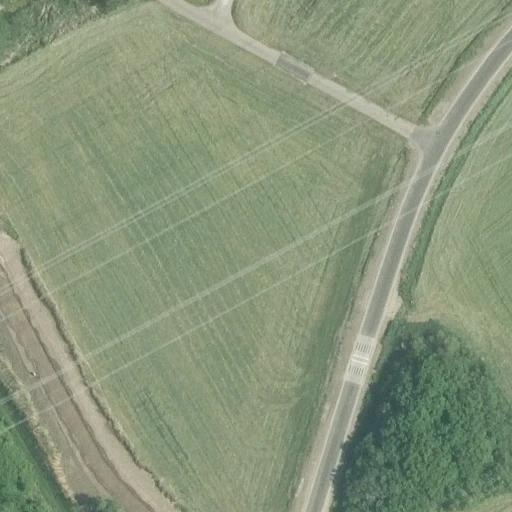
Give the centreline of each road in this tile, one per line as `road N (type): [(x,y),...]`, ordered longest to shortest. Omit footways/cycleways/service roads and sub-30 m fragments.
road 1 (tertiary): [(312,511),(436,146)]
road 2 (unclassified): [(436,146),(229,33)]
road 3 (tertiary): [(436,146),(511,41)]
